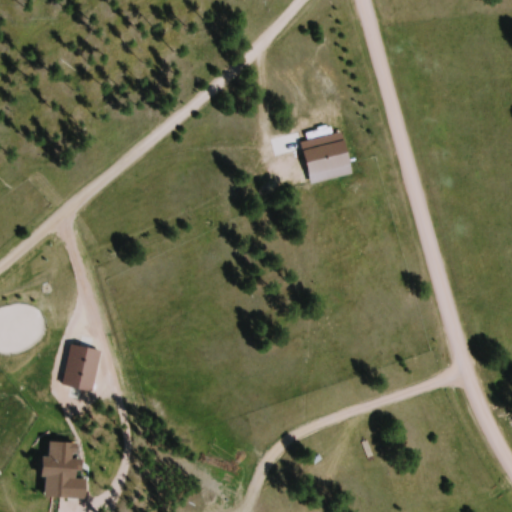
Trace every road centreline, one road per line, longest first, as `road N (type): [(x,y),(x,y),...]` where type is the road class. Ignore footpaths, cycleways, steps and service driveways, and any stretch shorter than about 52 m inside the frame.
road 1 (residential): [(511,477),(486,437),(455,358),(364,0)]
road 2 (residential): [(0,269),(226,91),(288,0)]
